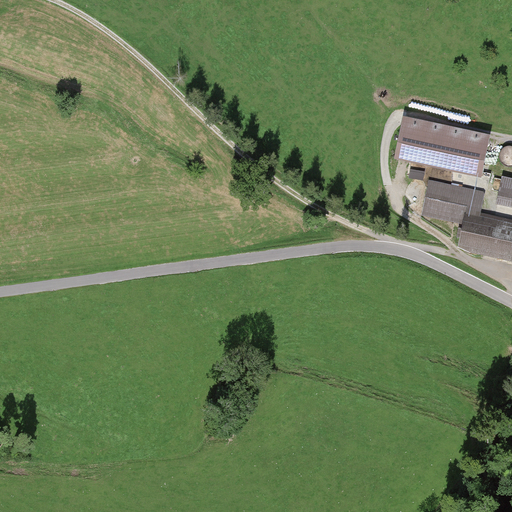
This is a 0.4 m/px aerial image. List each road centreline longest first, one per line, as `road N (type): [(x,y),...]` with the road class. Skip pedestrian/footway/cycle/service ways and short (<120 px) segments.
road 1 (unclassified): [(511,302),(420,257),(365,246),(0,292)]
road 2 (track): [(46,0),(138,54),(217,133),(316,210),(405,252)]
